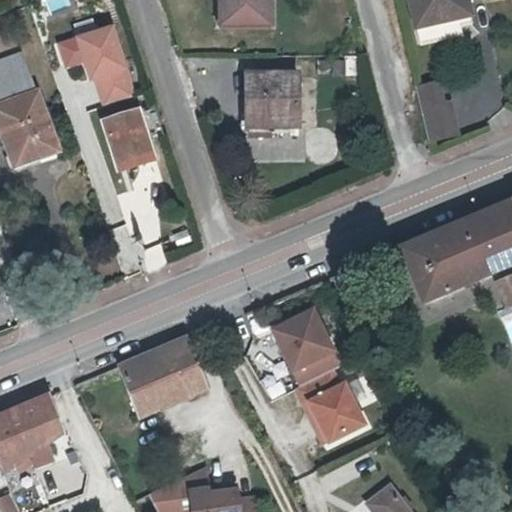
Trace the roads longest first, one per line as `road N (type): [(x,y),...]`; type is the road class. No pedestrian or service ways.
road 1 (residential): [(144,0),(236,275)]
road 2 (primary): [(236,275),(39,358)]
road 3 (residential): [(368,0),(421,199)]
road 4 (primary): [(421,199),(236,275)]
